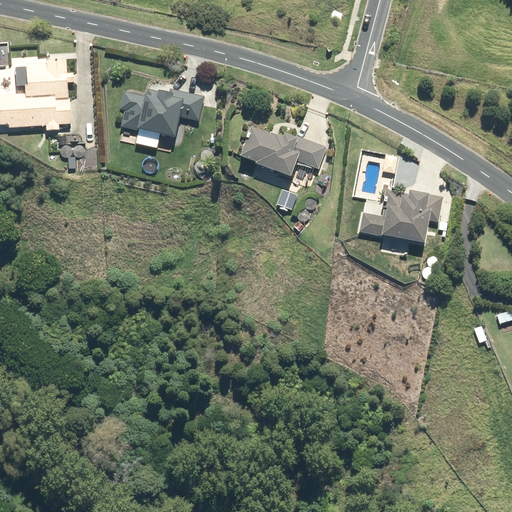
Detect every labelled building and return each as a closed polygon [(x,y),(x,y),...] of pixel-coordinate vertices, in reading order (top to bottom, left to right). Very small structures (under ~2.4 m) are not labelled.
[(345,12),(335,9),(331,22),(341,25),(345,12)] [(74,124),(70,59),(50,60),(50,63),(29,64),(30,86),(29,86),(30,94),(1,96),(3,126),(11,125),(11,128),(49,126),(49,131),(62,130),(62,125),(74,124)] [(122,110),(127,111),(123,127),(141,131),(141,129),(180,137),(184,118),(202,122),(207,97),(172,89),(171,92),(163,90),(162,92),(152,89),(151,94),(150,94),(150,97),(126,92),(122,110)] [(296,177),(301,162),(321,170),(329,148),(299,136),(298,137),(289,133),(287,137),(280,134),(280,136),(256,127),(245,156),(261,162),(260,164),(296,177)] [(441,222),(445,197),(434,195),(434,194),(414,190),(413,194),(388,190),(385,208),(387,208),(385,216),(365,213),(362,232),(391,238),(391,237),(429,244),(434,221),(441,222)] [(511,310),(499,314),(502,324),(511,320),(511,310)] [(484,325),(475,328),(482,344),(490,340),(484,325)]
